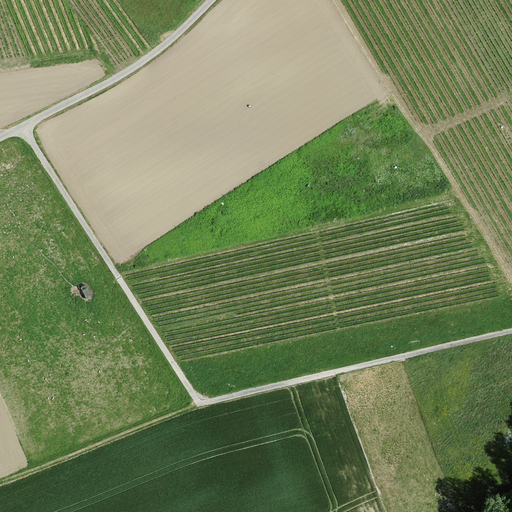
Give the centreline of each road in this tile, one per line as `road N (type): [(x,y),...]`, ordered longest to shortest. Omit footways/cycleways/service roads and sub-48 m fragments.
road 1 (track): [(22,127),(194,403),(511,332)]
road 2 (unclassified): [(0,138),(125,73),(213,0)]
road 3 (track): [(194,403),(0,484)]
